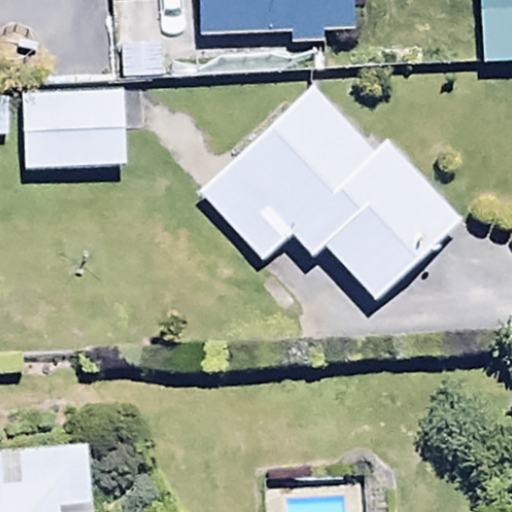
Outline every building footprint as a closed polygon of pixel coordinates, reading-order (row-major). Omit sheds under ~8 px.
[(190,0),(193,39),(285,33),(286,47),(321,45),(319,28),(347,26),(344,0),(190,0)] [(511,0),(473,0),(477,61),(511,58),(511,0)] [(255,265),(263,258),(284,238),(302,257),(313,246),(365,301),(451,220),(376,139),(365,149),(303,83),(186,192),(255,265)] [(13,93),(14,169),(115,167),(113,91),(13,93)] [(0,511),(74,511),(68,440),(0,446),(0,511)]
